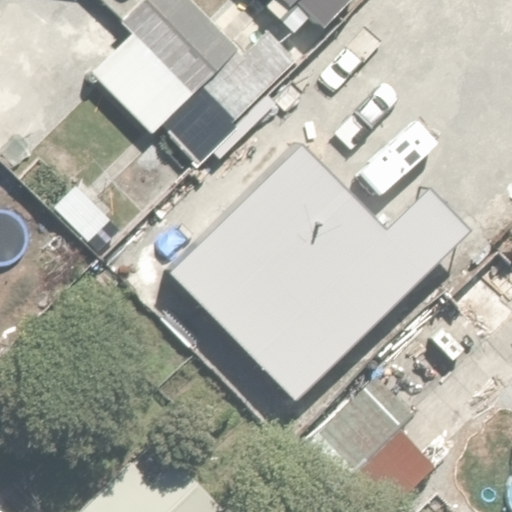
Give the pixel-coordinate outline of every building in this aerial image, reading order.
[(240,48),(190,0),(115,0),(109,7),(197,92),(240,48)] [(288,0),(309,19),(326,0),(288,0)] [(511,96),(511,46),(456,0),(422,0),(327,114),(427,198),(511,96)] [(511,357),(500,368),(511,380),(511,357)] [(402,400),(351,359),(323,393),(346,412),(300,470),(352,511),(372,511),(425,447),(388,417),(402,400)] [(182,511),(204,488),(138,430),(66,511),(182,511)] [(0,483),(0,511),(41,511),(46,508),(8,474),(0,483)] [(424,511),(410,501),(401,511),(424,511)]
